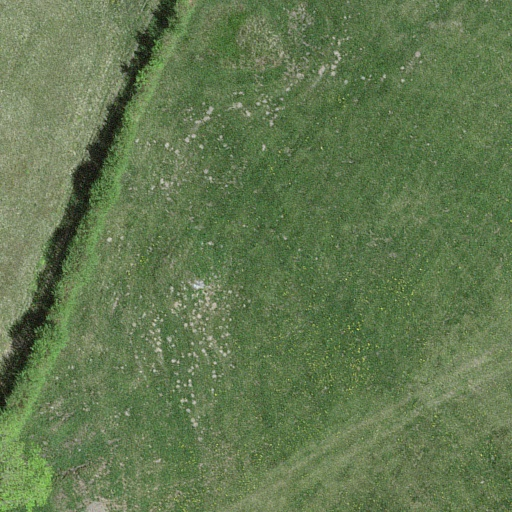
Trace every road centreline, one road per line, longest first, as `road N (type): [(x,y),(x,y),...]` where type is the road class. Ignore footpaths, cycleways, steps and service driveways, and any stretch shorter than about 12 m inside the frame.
road 1 (track): [(0,430),(170,0)]
road 2 (track): [(253,511),(313,485),(478,371),(511,360)]
